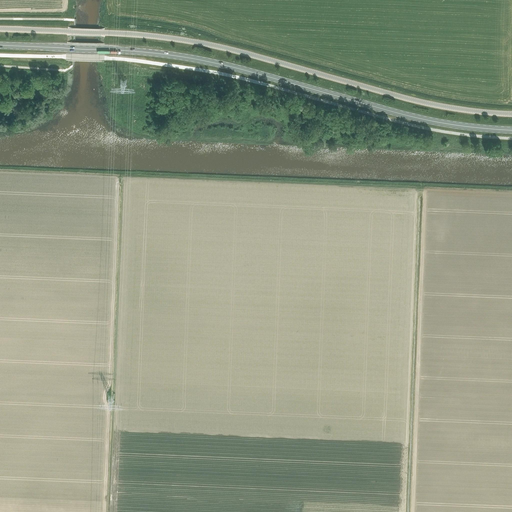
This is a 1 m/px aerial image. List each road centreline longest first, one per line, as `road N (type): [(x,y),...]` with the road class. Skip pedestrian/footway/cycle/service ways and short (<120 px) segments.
road 1 (unclassified): [(0,29),(191,41),(424,103),(511,114)]
road 2 (primary): [(511,130),(431,121),(188,57),(71,48)]
